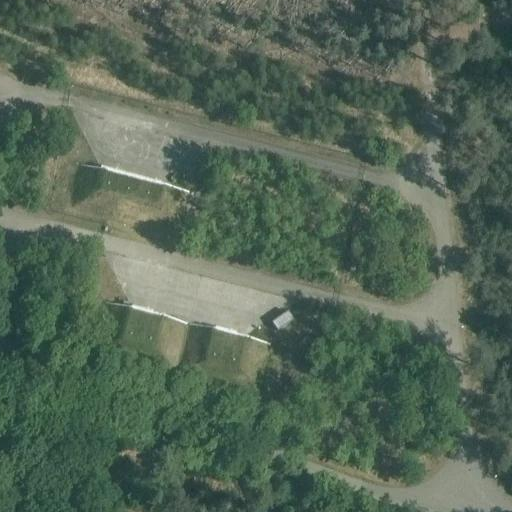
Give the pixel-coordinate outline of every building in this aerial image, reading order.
[(108,173),(104,189),(120,193),(124,177),(108,173)] [(143,181),(126,177),(122,193),(139,197),(143,181)] [(145,182),(141,198),(157,202),(161,186),(145,182)] [(160,317),(131,310),(124,340),(153,347),(160,317)] [(280,331),(296,320),(291,312),(274,323),(280,331)] [(243,338),(214,331),(206,360),(236,368),(243,338)]
